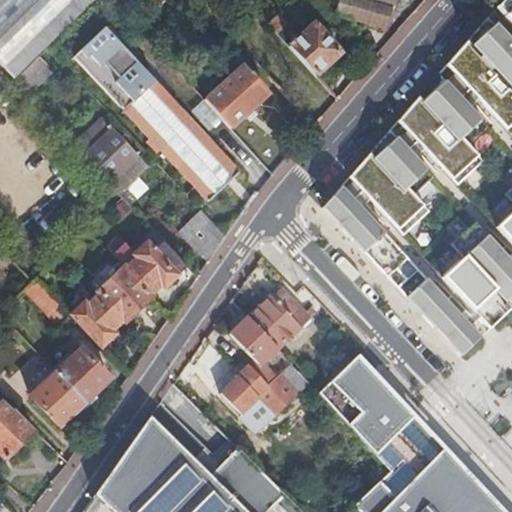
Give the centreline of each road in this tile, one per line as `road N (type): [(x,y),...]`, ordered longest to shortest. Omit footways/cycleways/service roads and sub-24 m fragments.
road 1 (residential): [(270,213),(57,511)]
road 2 (residential): [(511,472),(270,213)]
road 3 (residential): [(454,0),(270,213)]
